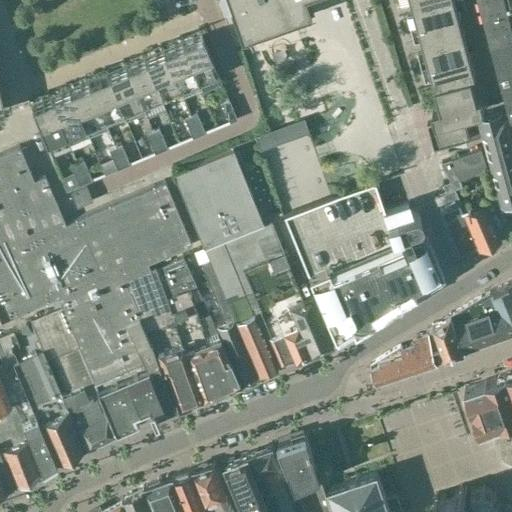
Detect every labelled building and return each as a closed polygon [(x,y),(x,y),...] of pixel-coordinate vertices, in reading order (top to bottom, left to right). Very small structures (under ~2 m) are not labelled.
[(224,0),(227,5),(229,4),(241,38),(244,37),(313,12),(312,11),(309,12),(305,0),(224,0)] [(407,13),(410,28),(459,14),(455,0),(434,0),(414,5),(415,11),(407,13)] [(511,0),(480,0),(491,40),(498,65),(509,106),(510,111),(511,116),(511,0)] [(423,39),(424,45),(465,34),(459,14),(410,28),(414,42),(423,39)] [(201,34),(182,42),(198,81),(218,73),(201,34)] [(417,53),(421,67),(470,54),(465,34),(424,45),(426,51),(417,53)] [(182,42),(163,50),(179,89),(198,81),(182,42)] [(163,50),(144,58),(160,97),(179,89),(163,50)] [(475,74),(470,54),(421,67),(425,81),(433,79),(435,85),(475,74)] [(142,104),(160,97),(144,58),(125,65),(142,104)] [(107,73),(123,112),(126,119),(144,111),(142,104),(125,65),(107,73)] [(107,73),(88,81),(104,120),(123,112),(107,73)] [(476,75),(475,74),(435,85),(441,107),(432,109),(435,120),(427,123),(434,149),(470,139),(464,115),(485,110),(481,96),(477,97),(472,77),(476,75)] [(85,128),(104,120),(88,81),(69,89),(85,128)] [(50,97),(66,136),(69,143),(88,135),(85,128),(69,89),(50,97)] [(47,144),(66,136),(50,97),(31,105),(47,144)] [(221,101),(229,121),(236,118),(228,98),(221,101)] [(511,116),(510,111),(505,112),(505,111),(504,108),(502,109),(480,115),(478,116),(479,118),(487,146),(487,147),(489,154),(503,203),(511,200),(511,116)] [(190,114),(184,117),(188,127),(200,121),(196,112),(190,114)] [(263,133),(255,135),(259,147),(308,129),(304,118),(263,133)] [(200,121),(188,127),(192,136),(198,134),(204,131),(200,121)] [(152,130),(146,132),(150,142),(162,137),(158,127),(152,130)] [(162,137),(150,142),(154,152),(160,149),(166,147),(162,137)] [(114,145),(108,148),(112,158),(125,153),(121,143),(114,145)] [(0,318),(1,318),(58,294),(62,304),(67,318),(75,337),(82,355),(90,374),(98,393),(101,401),(113,428),(114,430),(126,425),(133,409),(132,407),(146,401),(152,415),(175,405),(155,351),(150,338),(142,315),(134,294),(132,289),(128,276),(137,273),(151,267),(148,260),(165,253),(191,242),(181,219),(164,180),(72,218),(65,221),(45,173),(33,176),(29,167),(19,144),(0,152),(0,318)] [(205,251),(208,260),(256,373),(276,365),(269,348),(272,347),(279,364),(305,353),(332,342),(306,280),(297,284),(287,260),(271,220),(263,223),(231,146),(171,171),(202,245),(203,247),(205,251)] [(451,157),(441,161),(450,181),(489,167),(482,147),(451,158),(451,157)] [(125,153),(112,158),(116,167),(123,165),(129,162),(125,153)] [(76,161),(71,164),(75,173),(87,168),(83,158),(76,161)] [(87,168),(75,173),(79,183),(85,181),(90,178),(91,178),(87,168)] [(309,272),(314,285),(335,338),(336,339),(354,329),(376,316),(398,303),(420,290),(441,278),(444,275),(443,272),(424,229),(417,233),(415,228),(414,224),(418,221),(419,215),(419,213),(415,210),(409,210),(406,200),(384,208),(373,179),(335,192),(286,213),(286,214),(308,272),(309,272)] [(93,186),(72,198),(79,206),(97,200),(93,186)] [(433,196),(439,212),(456,252),(475,244),(477,249),(498,239),(483,203),(470,208),(468,203),(461,206),(453,188),(433,196)] [(203,247),(195,250),(199,262),(207,259),(205,251),(203,247)] [(183,256),(156,267),(159,277),(184,348),(201,395),(224,386),(204,334),(205,334),(201,324),(203,324),(200,316),(193,300),(188,287),(196,283),(183,256)] [(239,380),(256,373),(208,260),(201,263),(224,321),(217,325),(239,380)] [(137,273),(128,276),(132,289),(134,294),(142,315),(150,338),(155,351),(158,349),(177,404),(201,395),(184,348),(159,277),(156,267),(155,265),(151,267),(137,273)] [(511,280),(487,292),(503,337),(511,333),(511,280)] [(482,294),(460,307),(475,347),(503,337),(487,292),(482,294)] [(62,304),(30,317),(30,318),(36,333),(45,355),(50,353),(87,442),(114,430),(113,428),(101,401),(98,393),(90,374),(82,355),(75,337),(67,318),(62,304)] [(435,326),(446,357),(475,347),(460,307),(434,323),(435,326)] [(209,313),(200,316),(203,324),(201,324),(205,334),(204,334),(224,386),(239,380),(216,327),(214,326),(212,317),(209,313)] [(18,341),(11,344),(17,357),(12,359),(54,460),(83,445),(45,355),(36,333),(31,336),(24,321),(12,326),(18,341)] [(0,377),(5,389),(9,387),(41,468),(54,460),(12,359),(17,357),(11,344),(18,341),(12,326),(0,331),(0,377)] [(401,344),(399,346),(407,369),(437,358),(446,357),(435,326),(426,329),(428,333),(412,339),(413,343),(402,347),(401,344)] [(407,369),(399,346),(371,363),(377,380),(407,369)] [(511,368),(507,370),(486,378),(466,385),(480,429),(501,421),(511,417),(511,368)] [(0,450),(13,483),(41,468),(9,387),(5,389),(0,377),(0,450)] [(133,409),(126,425),(141,419),(152,415),(146,401),(132,407),(133,409)] [(333,511),(307,431),(278,441),(296,485),(307,511),(333,511)] [(301,511),(273,443),(251,450),(275,511),(301,511)] [(0,489),(13,483),(0,450),(0,489)] [(248,451),(227,460),(247,511),(275,511),(251,450),(249,451),(248,451)] [(233,511),(215,462),(192,469),(205,501),(208,500),(212,511),(233,511)] [(212,511),(208,500),(205,501),(192,469),(173,475),(187,511),(212,511)] [(391,511),(387,499),(387,498),(378,471),(330,487),(338,511),(391,511)] [(187,511),(173,475),(145,485),(155,511),(187,511)] [(155,511),(145,485),(126,494),(133,511),(155,511)] [(500,511),(499,507),(498,503),(495,492),(484,486),(473,489),(468,499),(464,486),(450,491),(437,496),(442,511),(440,511),(500,511)] [(387,499),(391,511),(404,511),(398,493),(387,498),(387,499)] [(104,508),(105,511),(129,511),(122,496),(104,508)]
